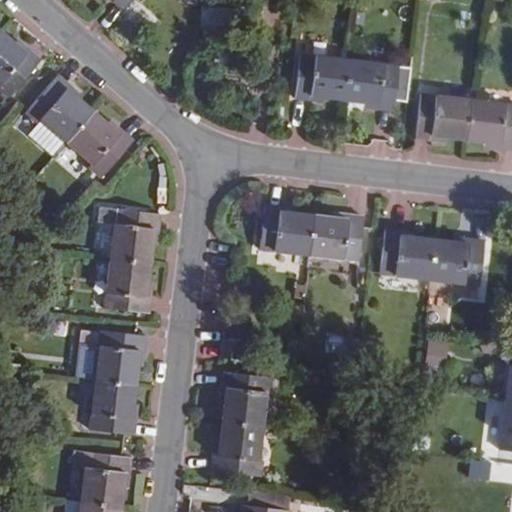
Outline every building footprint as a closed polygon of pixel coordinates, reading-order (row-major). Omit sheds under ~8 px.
[(22,42),(16,47),(0,32),(0,92),(4,96),(39,56),(22,42)] [(323,109),(324,101),(348,104),(352,63),(301,57),(296,106),(323,109)] [(394,117),(399,68),(352,63),(348,104),(372,107),(372,115),(394,117)] [(41,119),(63,139),(90,108),(71,91),(75,88),(57,71),(22,111),(36,123),(41,119)] [(453,150),(454,141),(472,143),(475,105),(428,100),(423,146),(453,150)] [(511,156),(511,109),(475,105),(472,143),(499,146),(498,154),(511,156)] [(110,117),(105,122),(90,108),(63,139),(84,158),(81,163),(96,175),(131,135),(110,117)] [(155,232),(157,210),(95,203),(94,220),(112,222),(107,259),(146,265),(150,231),(155,232)] [(281,217),(282,212),(259,210),(253,255),(305,261),(310,220),(281,217)] [(328,217),(328,223),(310,220),(305,261),(349,266),(354,220),(328,217)] [(381,230),(375,275),(423,280),(428,240),(404,237),(405,232),(381,230)] [(454,237),(453,243),(428,240),(423,280),(475,286),(480,241),(454,237)] [(148,285),(143,285),(146,265),(107,259),(101,306),(145,311),(148,285)] [(137,364),(142,337),(98,331),(96,350),(75,348),(72,380),(92,383),(131,389),(134,363),(137,364)] [(229,357),(232,335),(219,333),(217,355),(229,357)] [(491,368),(500,370),(496,403),(511,404),(511,355),(493,353),(491,368)] [(267,391),(269,374),(220,368),(217,391),(224,392),(221,415),(256,419),(260,390),(267,391)] [(132,415),(126,414),(131,389),(92,383),(86,432),(129,438),(132,415)] [(511,404),(496,403),(492,435),(483,434),(482,450),(511,453),(511,404)] [(259,455),(251,454),(256,419),(221,415),(219,441),(212,441),(210,463),(257,470),(259,455)] [(124,485),(128,461),(70,453),(68,469),(81,470),(76,507),(111,511),(115,511),(118,484),(124,485)] [(285,511),(286,509),(279,509),(281,497),(244,492),(243,504),(237,503),(235,511),(285,511)] [(356,511),(382,511),(383,507),(358,503),(356,511)]
